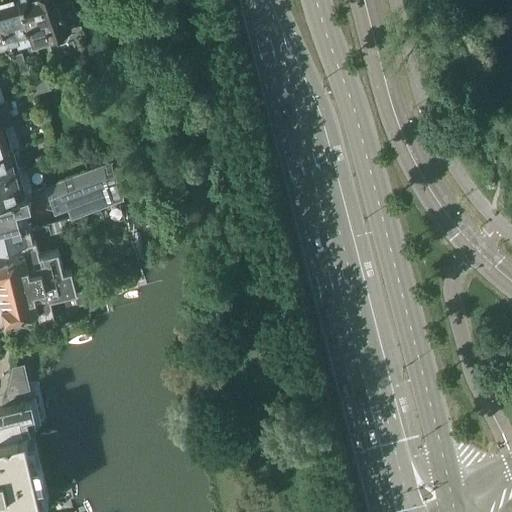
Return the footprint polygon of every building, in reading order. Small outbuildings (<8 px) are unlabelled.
[(20,0),(0,0),(0,16),(8,41),(17,39),(18,43),(33,38),(20,0)] [(20,0),(33,38),(50,33),(51,34),(51,36),(53,37),(54,39),(55,39),(57,40),(59,40),(60,40),(62,40),(64,39),(65,38),(66,37),(67,35),(68,34),(68,32),(69,30),(68,29),(81,26),(74,0),(20,0)] [(14,58),(17,71),(25,69),(22,55),(14,58)] [(25,69),(17,71),(12,73),(14,81),(27,78),(25,69)] [(13,115),(15,122),(24,119),(22,112),(13,115)] [(0,126),(0,151),(9,149),(5,135),(9,134),(6,125),(0,126)] [(0,151),(0,177),(21,171),(18,162),(13,163),(9,149),(0,151)] [(0,224),(28,217),(25,203),(32,201),(50,194),(56,210),(68,205),(72,212),(124,192),(115,169),(107,172),(103,163),(32,190),(0,202),(0,224)] [(0,177),(0,202),(32,190),(28,177),(23,179),(21,171),(0,177)] [(0,246),(36,237),(51,234),(48,224),(32,228),(29,217),(28,217),(0,224),(0,246)] [(68,233),(76,265),(88,263),(81,230),(68,233)] [(0,285),(64,269),(59,249),(40,254),(36,237),(0,246),(0,285)] [(88,263),(76,265),(83,290),(95,286),(88,263)] [(71,267),(64,269),(0,285),(0,287),(3,300),(3,302),(6,313),(6,315),(7,314),(9,325),(40,315),(61,308),(80,301),(84,300),(81,287),(76,288),(71,267)] [(80,301),(61,308),(65,321),(85,314),(80,301)] [(0,429),(3,432),(3,433),(26,426),(35,424),(31,408),(36,406),(34,396),(30,396),(23,364),(13,366),(12,372),(13,372),(11,380),(9,388),(7,395),(4,403),(0,404),(0,429)] [(0,483),(0,484),(5,506),(7,511),(19,511),(44,507),(44,505),(43,505),(26,428),(26,426),(3,433),(0,433),(0,483)]
